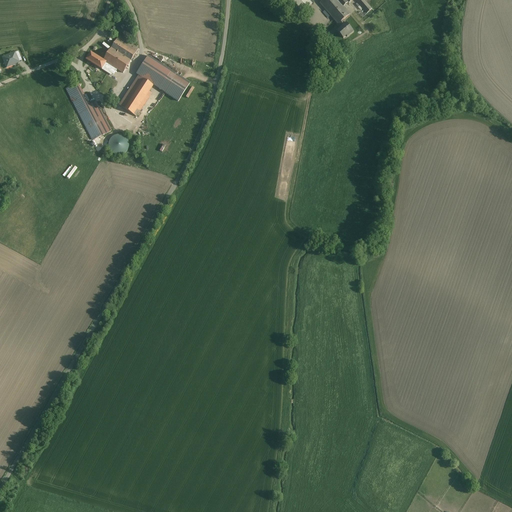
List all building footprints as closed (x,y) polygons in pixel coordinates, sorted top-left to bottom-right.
[(291,0),(302,13),(312,4),(308,0),(291,0)] [(323,0),(320,3),(338,25),(343,21),(350,15),(343,7),(348,3),(349,3),(352,0),(355,0),(364,10),(359,14),(362,18),(372,10),(363,0),(323,0)] [(346,24),(343,21),(338,25),(341,28),(337,31),(343,39),(346,36),(347,37),(353,32),(346,24)] [(119,37),(104,61),(112,67),(123,73),(139,49),(119,37)] [(178,59),(199,68),(202,61),(181,52),(178,59)] [(15,53),(3,58),(6,66),(10,65),(10,66),(18,62),(15,53)] [(108,73),(112,67),(104,61),(91,53),(86,60),(108,73)] [(148,56),(136,74),(139,76),(156,87),(178,102),(190,83),(148,56)] [(139,76),(120,107),(136,117),(156,87),(139,76)] [(68,89),(92,141),(112,132),(98,101),(90,105),(88,101),(90,100),(87,95),(84,96),(80,88),(72,92),(70,88),(68,89)] [(116,155),(119,156),(122,155),(124,154),(127,152),(128,149),(129,146),(129,143),(128,140),(126,138),(123,136),(119,135),(116,136),(113,137),(110,140),(109,143),(109,146),(109,149),(111,152),(113,154),(116,155)]
